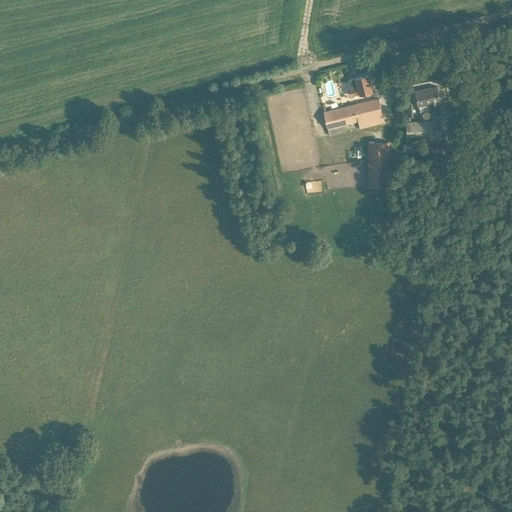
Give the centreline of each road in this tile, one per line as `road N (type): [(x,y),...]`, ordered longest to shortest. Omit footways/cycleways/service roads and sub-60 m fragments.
road 1 (track): [(0,156),(318,80)]
road 2 (unclassified): [(318,80),(511,21)]
